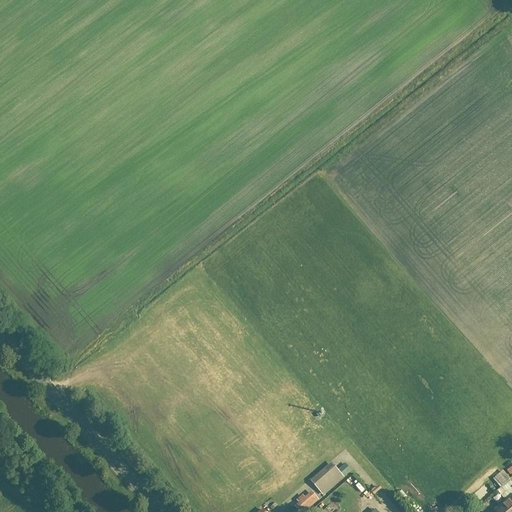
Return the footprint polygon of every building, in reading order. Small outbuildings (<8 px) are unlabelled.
[(337,470),(343,476),(349,470),(343,464),(337,470)] [(305,482),(314,491),(332,475),(324,466),(305,482)] [(486,506),(490,511),(511,511),(511,474),(506,480),(511,487),(486,506)] [(293,511),(311,494),(302,485),(284,501),(293,511)] [(333,502),(320,511),(332,511),(338,509),(333,502)]
